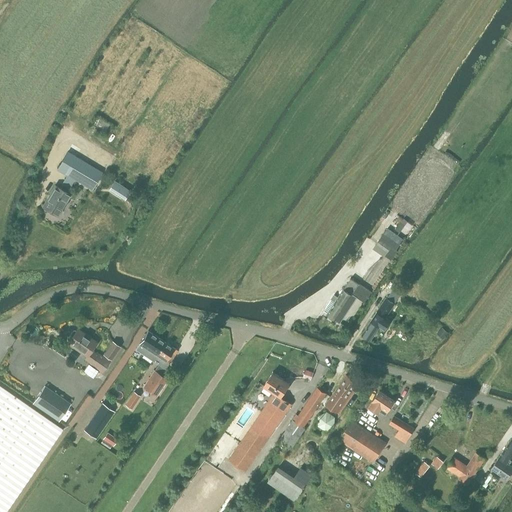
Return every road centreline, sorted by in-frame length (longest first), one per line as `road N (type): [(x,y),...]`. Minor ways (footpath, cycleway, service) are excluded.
road 1 (unclassified): [(0,328),(66,291),(103,291),(511,407)]
road 2 (unknown): [(127,511),(238,346),(242,326)]
